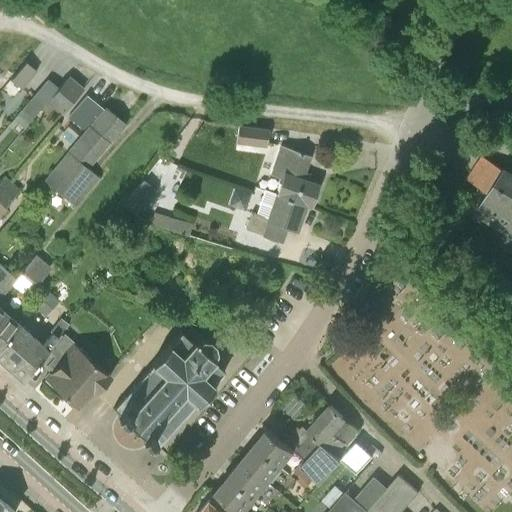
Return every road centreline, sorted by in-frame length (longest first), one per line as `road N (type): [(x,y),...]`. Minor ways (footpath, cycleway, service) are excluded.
road 1 (residential): [(164,511),(325,310),(416,119)]
road 2 (track): [(408,133),(163,93),(108,72),(0,5)]
road 3 (primary): [(130,511),(0,397)]
